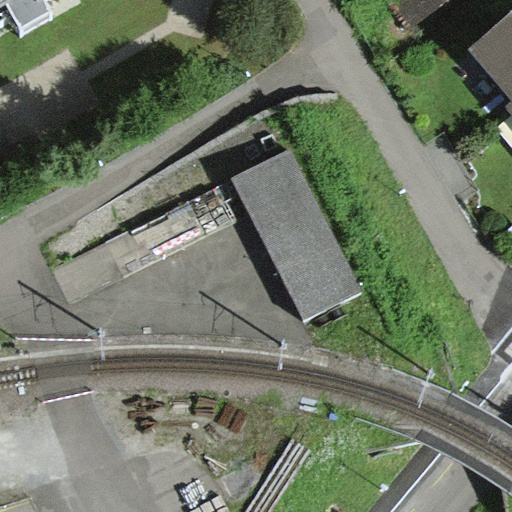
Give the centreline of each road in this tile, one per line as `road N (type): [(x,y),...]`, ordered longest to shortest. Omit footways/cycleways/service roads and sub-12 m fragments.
road 1 (residential): [(511,326),(325,0)]
road 2 (tertiary): [(424,511),(511,407)]
